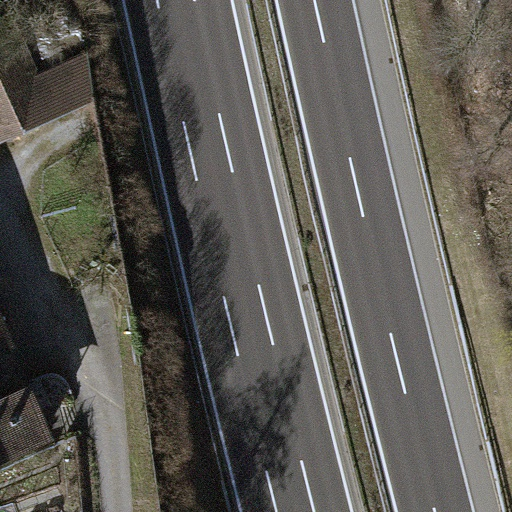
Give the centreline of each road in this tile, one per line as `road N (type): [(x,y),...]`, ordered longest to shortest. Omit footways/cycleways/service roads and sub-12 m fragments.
road 1 (motorway): [(177,0),(297,511)]
road 2 (motorway): [(437,511),(318,0)]
